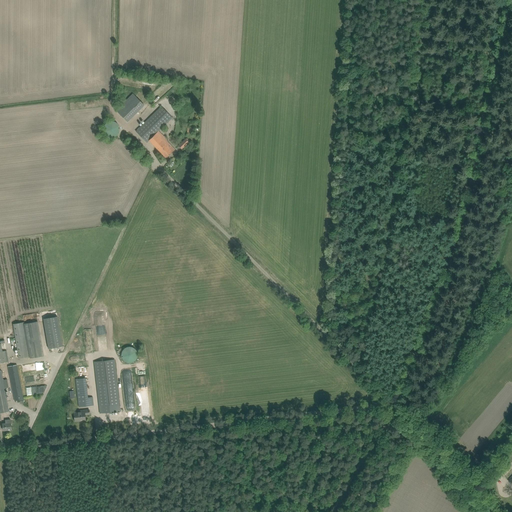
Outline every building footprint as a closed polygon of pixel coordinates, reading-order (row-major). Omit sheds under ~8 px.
[(116,110),(127,122),(144,105),(133,94),(125,101),(123,98),(120,101),(123,103),(116,110)] [(136,131),(147,142),(149,140),(166,158),(175,150),(166,141),(167,140),(158,131),(172,118),(161,107),(136,131)] [(103,128),(103,131),(104,133),(106,135),(109,137),(113,137),(116,136),(118,133),(119,130),(119,127),(118,125),(116,122),(112,121),(109,121),(106,122),(105,124),(104,126),(103,128)] [(178,146),(181,149),(189,142),(186,139),(178,146)] [(62,346),(57,317),(43,319),(48,349),(62,346)] [(24,322),(13,324),(19,358),(29,357),(30,358),(43,356),(40,339),(27,342),(24,323),(24,322)] [(126,362),(129,363),(132,362),(135,360),(137,358),(137,354),(137,351),(134,348),(131,347),(128,346),(125,347),(123,349),(122,351),(121,353),(121,355),(121,357),(122,359),(124,361),(126,362)] [(2,351),(0,351),(0,362),(8,361),(7,350),(2,351)] [(94,362),(99,408),(100,413),(120,411),(114,360),(94,362)] [(8,366),(10,379),(14,401),(23,399),(17,364),(8,366)] [(0,370),(0,412),(9,411),(1,370),(0,370)] [(88,398),(78,399),(79,407),(93,405),(93,400),(92,397),(88,398)] [(73,413),(74,421),(86,420),(85,415),(90,414),(89,410),(82,410),(82,413),(79,413),(79,412),(73,413)] [(2,423),(3,430),(11,429),(10,419),(5,420),(6,423),(2,423)]
